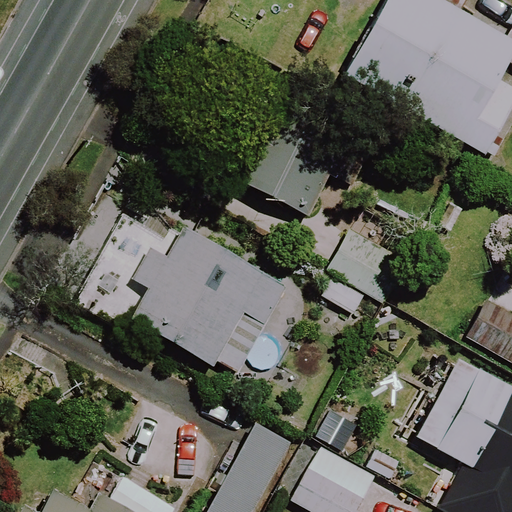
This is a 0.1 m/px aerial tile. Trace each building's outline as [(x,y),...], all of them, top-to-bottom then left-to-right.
[(377,0),(334,82),(485,162),(511,110),(511,92),(500,86),(510,66),(511,67),(511,39),(510,44),(426,0),(377,0)] [(332,153),(264,121),(235,185),(302,216),(332,153)] [(168,248),(117,222),(72,308),(120,333),(125,323),(234,380),(283,286),(177,231),(168,248)] [(315,273),(326,278),(316,299),(350,316),(360,295),(377,303),(398,260),(336,230),(315,273)] [(511,323),(482,310),(465,346),(511,368),(511,323)] [(511,393),(454,363),(412,441),(511,494),(511,393)] [(327,406),(324,409),(318,416),(316,420),(315,425),(314,429),(315,434),(316,439),(318,443),(321,447),(324,450),(328,453),(332,455),(337,456),(342,456),(346,456),(351,455),(355,453),(359,450),(362,447),(365,443),(367,438),(368,434),(369,429),(368,424),(367,420),(365,415),(362,412),(359,408),(355,405),(350,403),(346,402),(341,402),(336,402),(332,404),(327,406)] [(252,511),(290,443),(251,422),(202,511),(252,511)] [(357,511),(370,488),(313,458),(289,503),(307,511),(357,511)] [(126,511),(60,476),(40,511),(126,511)]
